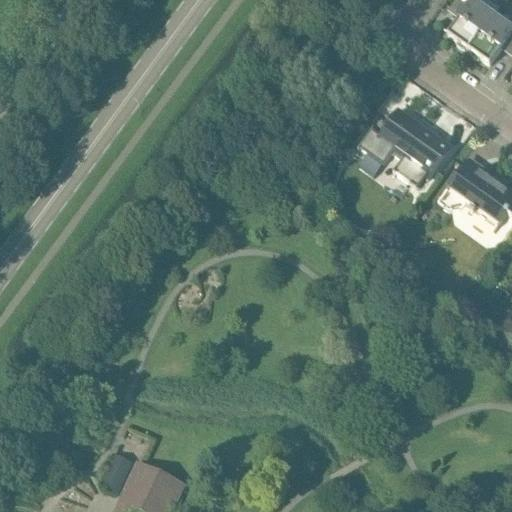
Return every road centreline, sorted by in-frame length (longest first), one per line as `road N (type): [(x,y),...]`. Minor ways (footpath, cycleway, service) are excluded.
road 1 (secondary): [(0,272),(202,0)]
road 2 (residential): [(511,125),(420,58),(414,18),(428,0)]
road 3 (unclassified): [(80,0),(0,108)]
